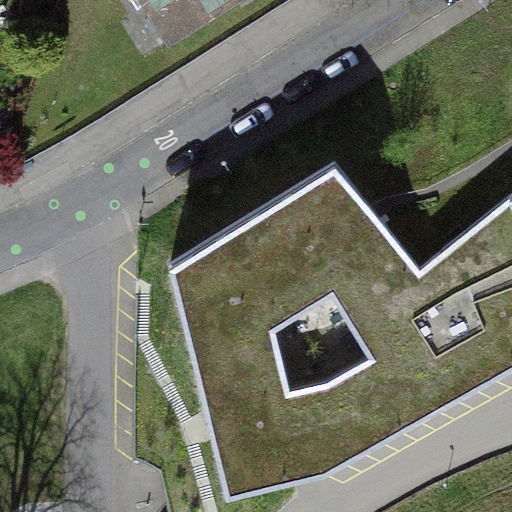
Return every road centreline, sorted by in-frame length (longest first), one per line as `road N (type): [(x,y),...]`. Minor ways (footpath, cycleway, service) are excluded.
road 1 (residential): [(110,190),(396,0)]
road 2 (residential): [(99,511),(110,190)]
road 3 (residential): [(0,245),(110,190)]
